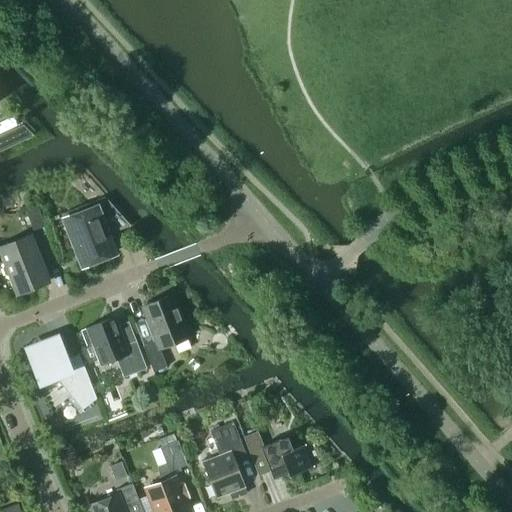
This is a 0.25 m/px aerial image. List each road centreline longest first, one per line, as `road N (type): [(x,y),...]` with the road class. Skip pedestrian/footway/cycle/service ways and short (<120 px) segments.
road 1 (residential): [(0,326),(158,265)]
road 2 (residential): [(54,511),(0,379)]
